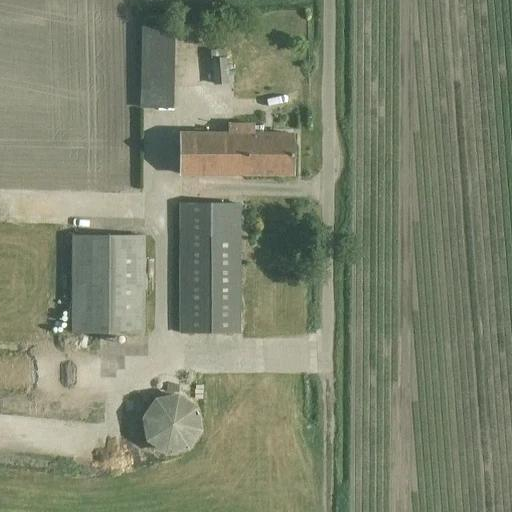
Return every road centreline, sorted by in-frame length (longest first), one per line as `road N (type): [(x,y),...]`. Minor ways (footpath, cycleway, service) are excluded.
road 1 (unclassified): [(327,365),(330,0)]
road 2 (track): [(327,511),(327,365)]
